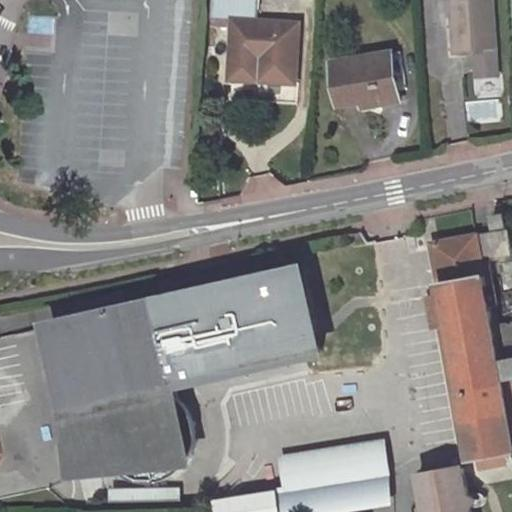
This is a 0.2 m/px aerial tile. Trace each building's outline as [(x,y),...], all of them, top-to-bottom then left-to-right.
[(258,22),(259,0),(213,0),(213,20),(228,20),(235,21),(258,22)] [(491,0),(450,0),(455,54),(495,50),(491,0)] [(258,22),(235,21),(232,60),(231,79),(296,83),(300,25),(258,22)] [(392,52),(333,64),(339,105),(360,102),(362,110),(374,108),(374,104),(401,99),(392,52)] [(494,229),(509,226),(507,212),(492,215),(494,229)] [(511,322),(495,326),(483,261),(511,255),(511,238),(510,230),(434,245),(443,294),(448,323),(473,458),(511,450),(511,322)] [(303,270),(65,323),(75,369),(57,373),(73,444),(91,441),(98,474),(117,471),(127,476),(139,479),(152,479),(164,476),(174,471),(182,464),(187,457),(191,450),(194,441),(195,431),(193,420),(189,410),(185,402),(179,397),(177,397),(174,384),(321,352),(303,270)] [(448,323),(443,294),(432,297),(437,325),(448,323)] [(387,438),(279,454),(284,488),(277,489),(280,511),(347,511),(394,504),(392,469),(387,438)] [(471,511),(464,468),(421,475),(427,503),(423,505),(421,507),(421,511),(471,511)] [(280,511),(277,489),(216,500),(218,511),(280,511)] [(183,494),(114,495),(114,503),(183,502),(183,494)]
